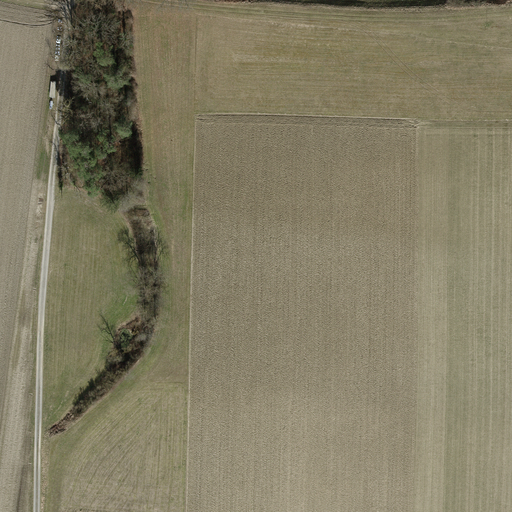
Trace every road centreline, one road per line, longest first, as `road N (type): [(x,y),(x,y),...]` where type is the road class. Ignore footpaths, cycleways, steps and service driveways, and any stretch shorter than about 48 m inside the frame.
road 1 (track): [(69,3),(41,306),(36,511)]
road 2 (track): [(149,0),(306,13),(511,8)]
